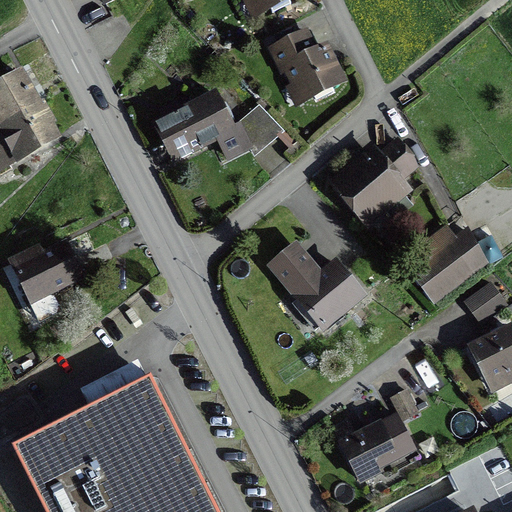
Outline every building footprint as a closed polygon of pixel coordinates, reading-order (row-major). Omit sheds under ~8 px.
[(250,0),(257,15),(268,9),(271,14),(288,5),(286,1),(286,0),(250,0)] [(302,36),(304,36),(303,35),(271,51),(271,52),(272,51),(282,71),(281,71),(281,72),(285,70),(301,102),(312,96),(314,101),(331,93),(329,88),(340,83),(323,50),(312,56),(302,36)] [(0,85),(0,170),(54,140),(38,112),(32,101),(17,76),(0,85)] [(161,145),(168,141),(177,159),(216,140),(226,160),(248,149),(236,128),(231,130),(214,97),(154,128),(161,145)] [(381,151),(375,144),(327,183),(367,231),(414,192),(413,191),(417,188),(409,178),(422,167),(397,138),(381,151)] [(40,258),(36,251),(10,265),(30,305),(80,279),(63,246),(40,258)] [(468,277),(447,248),(411,275),(433,303),(468,277)] [(321,330),(360,297),(334,266),(319,280),(294,249),(271,269),(321,330)] [(503,307),(488,287),(464,304),(479,325),(503,307)] [(511,337),(509,331),(470,350),(491,391),(510,382),(505,373),(511,370),(511,337)] [(42,511),(216,511),(149,379),(10,449),(42,511)] [(390,400),(401,423),(416,415),(404,393),(390,400)] [(395,462),(399,469),(417,460),(395,417),(382,424),(377,426),(378,429),(341,448),(358,482),(395,462)]
